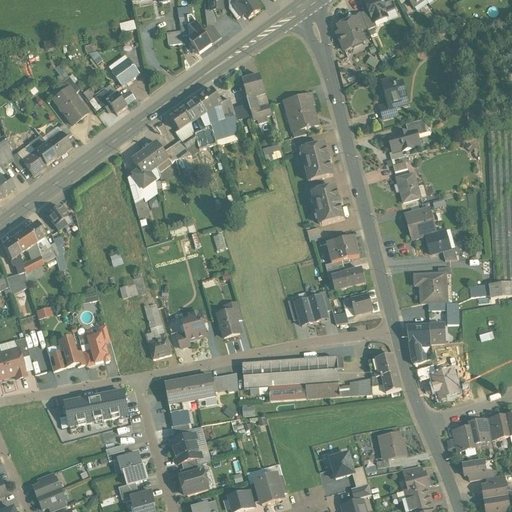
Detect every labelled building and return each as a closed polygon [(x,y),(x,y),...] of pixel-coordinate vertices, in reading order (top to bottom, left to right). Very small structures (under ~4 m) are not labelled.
[(221,0),(209,0),(211,13),(223,11),(221,0)] [(260,12),(251,0),(238,0),(241,2),(234,7),(242,19),(246,17),(248,21),(260,12)] [(373,0),(369,2),(365,3),(369,12),(374,24),(375,24),(387,18),(385,14),(394,10),(390,0),(373,0)] [(234,7),(230,11),(238,22),(242,19),(234,7)] [(369,12),(361,15),(367,30),(368,31),(377,28),(375,24),(374,24),(369,12)] [(361,15),(352,18),(354,21),(359,33),(367,30),(361,15)] [(188,19),(179,20),(180,28),(186,27),(189,27),(188,19)] [(186,30),(192,40),(202,33),(190,19),(188,19),(189,27),(186,27),(186,30)] [(121,24),(122,33),(137,31),(136,21),(121,24)] [(354,21),(338,28),(342,37),(339,38),(344,53),(352,49),(351,47),(358,44),(355,38),(360,36),(359,33),(354,21)] [(212,26),(202,33),(212,46),(212,47),(222,39),(212,26)] [(186,30),(181,31),(181,33),(183,45),(191,44),(190,42),(192,40),(186,30)] [(168,48),(183,45),(181,33),(166,35),(168,48)] [(202,33),(190,42),(200,55),(212,46),(202,33)] [(96,65),(102,62),(98,52),(91,56),(96,65)] [(120,61),(111,68),(110,69),(113,73),(129,62),(127,60),(122,64),(120,61)] [(113,73),(112,74),(122,88),(139,76),(129,61),(129,62),(113,73)] [(266,96),(260,77),(249,80),(255,99),(266,96)] [(69,79),(61,85),(66,92),(69,89),(74,97),(79,93),(69,79)] [(246,94),(248,101),(255,99),(249,80),(243,81),(246,93),(244,92),(246,96),(246,94)] [(393,80),(382,84),(388,106),(392,104),(407,101),(403,84),(395,86),(393,80)] [(112,100),(103,107),(103,108),(108,114),(113,111),(117,116),(128,109),(126,106),(121,100),(111,86),(105,91),(107,93),(112,100)] [(74,97),(69,89),(66,92),(60,96),(64,101),(59,105),(64,111),(62,113),(72,127),(88,115),(74,97)] [(95,99),(89,90),(83,94),(90,103),(95,99)] [(222,105),(212,91),(197,101),(206,114),(207,116),(208,119),(214,114),(213,112),(221,106),(223,105),(222,105)] [(112,100),(107,93),(96,100),(102,108),(103,108),(103,107),(112,100)] [(130,93),(121,100),(126,106),(135,100),(130,93)] [(311,96),(284,103),(287,114),(292,112),(297,132),(297,133),(305,131),(307,130),(307,131),(309,130),(309,129),(315,128),(310,108),(314,107),(311,96)] [(258,111),(255,99),(248,101),(254,122),(257,121),(255,111),(258,111)] [(197,101),(182,111),(191,124),(206,114),(197,101)] [(238,129),(229,101),(222,105),(223,105),(221,106),(225,121),(224,121),(228,132),(232,131),(238,129)] [(388,106),(380,108),(383,121),(396,117),(392,104),(388,106)] [(265,108),(255,111),(257,121),(267,118),(271,116),(269,107),(265,108)] [(191,124),(182,111),(171,120),(180,132),(191,124)] [(462,118),(463,126),(473,125),(472,112),(464,113),(464,117),(462,118)] [(224,121),(210,125),(215,142),(233,136),(232,131),(228,132),(224,121)] [(423,121),(407,125),(409,131),(409,132),(418,129),(419,132),(426,131),(426,129),(423,121)] [(210,125),(210,124),(203,126),(209,145),(216,144),(215,142),(210,125)] [(64,126),(57,131),(60,135),(61,134),(66,142),(72,137),(64,126)] [(418,129),(409,132),(409,131),(387,137),(392,156),(422,148),(419,138),(417,133),(419,132),(418,129)] [(430,136),(431,135),(430,131),(427,129),(426,129),(426,131),(419,132),(417,133),(419,138),(425,136),(427,137),(430,136)] [(305,131),(297,133),(297,132),(292,133),(294,140),(306,136),(305,131)] [(511,131),(488,133),(494,286),(511,283),(511,131)] [(60,135),(46,145),(46,146),(56,160),(71,149),(66,142),(61,134),(60,135)] [(194,136),(182,143),(191,157),(199,152),(194,136)] [(292,140),(281,143),(284,154),(295,152),(292,140)] [(0,181),(7,176),(3,170),(13,162),(12,159),(6,141),(0,145),(0,181)] [(182,143),(181,142),(172,148),(176,161),(191,157),(182,143)] [(165,153),(158,144),(145,153),(157,169),(169,160),(165,153)] [(46,146),(35,154),(46,168),(56,160),(46,146)] [(278,146),(262,150),(266,162),(282,157),(278,146)] [(324,147),(302,152),(303,153),(305,162),(303,163),(306,174),(308,174),(310,182),(310,183),(321,181),(332,178),(329,166),(330,165),(329,159),(327,159),(324,147)] [(176,161),(172,148),(165,153),(169,160),(172,164),(176,161)] [(157,169),(145,153),(133,162),(139,171),(144,178),(150,174),(157,169)] [(46,168),(35,154),(23,163),(22,164),(26,169),(32,178),(46,168)] [(17,155),(12,159),(13,162),(20,173),(26,169),(22,164),(23,163),(17,155)] [(406,164),(393,167),(395,174),(407,170),(406,164)] [(157,169),(150,174),(156,182),(160,179),(160,173),(157,169)] [(144,178),(139,171),(133,176),(133,177),(144,191),(156,182),(150,174),(144,178)] [(414,175),(397,180),(403,204),(421,200),(414,175)] [(0,181),(0,194),(3,199),(14,190),(5,178),(0,181)] [(321,181),(310,183),(310,182),(308,183),(309,189),(322,186),(321,181)] [(322,186),(309,189),(311,197),(314,196),(313,195),(324,192),(322,186)] [(324,192),(313,195),(314,196),(316,204),(314,205),(317,217),(319,216),(321,224),(322,226),(343,220),(340,208),(341,208),(340,202),(338,202),(335,189),(324,192)] [(144,199),(135,206),(138,216),(147,210),(144,199)] [(59,207),(46,217),(58,233),(67,226),(63,222),(68,219),(59,207)] [(429,210),(405,216),(412,242),(426,238),(436,235),(429,210)] [(436,232),(443,231),(440,214),(432,215),(436,232)] [(36,224),(27,230),(36,245),(39,243),(46,239),(36,224)] [(318,229),(307,232),(310,244),(319,242),(322,241),(318,229)] [(27,230),(12,241),(17,248),(19,257),(19,256),(32,248),(36,245),(27,230)] [(436,235),(426,238),(431,256),(443,253),(450,251),(445,233),(436,235)] [(214,237),(219,250),(227,247),(222,234),(214,237)] [(196,235),(191,236),(195,250),(200,248),(196,235)] [(322,241),(319,242),(320,247),(327,245),(331,244),(329,239),(322,241)] [(331,244),(327,245),(332,265),(342,263),(359,258),(354,239),(331,244)] [(17,248),(12,241),(1,248),(11,262),(19,257),(17,248)] [(43,248),(39,243),(36,245),(40,258),(43,265),(51,260),(45,247),(43,248)] [(46,248),(51,260),(58,256),(54,244),(46,248)] [(40,258),(36,245),(32,248),(36,260),(40,258)] [(454,250),(450,251),(443,253),(445,263),(457,262),(454,250)] [(120,254),(111,257),(114,267),(123,264),(120,254)] [(19,257),(11,262),(13,267),(15,267),(18,276),(24,274),(22,267),(19,256),(19,257)] [(60,256),(58,256),(56,258),(59,272),(65,271),(60,256)] [(36,260),(22,267),(24,274),(43,265),(40,258),(36,260)] [(342,263),(332,265),(325,266),(327,273),(339,270),(344,269),(342,263)] [(327,273),(326,273),(328,282),(334,280),(334,279),(340,278),(340,277),(341,276),(339,270),(327,273)] [(24,274),(28,286),(36,281),(31,271),(24,274)] [(341,276),(340,277),(340,278),(334,279),(334,280),(336,285),(332,286),(334,293),(365,286),(361,271),(341,276)] [(18,276),(6,279),(11,296),(28,288),(24,274),(18,276)] [(135,284),(120,288),(123,300),(147,294),(141,274),(133,276),(135,284)] [(439,277),(414,278),(415,289),(420,288),(421,306),(428,306),(440,305),(447,305),(445,277),(445,276),(439,277)] [(511,283),(494,286),(470,289),(471,300),(490,297),(490,301),(511,298),(511,283)] [(327,294),(320,296),(321,298),(326,313),(332,311),(327,294)] [(98,296),(89,299),(93,311),(101,309),(98,296)] [(368,297),(351,301),(351,302),(343,304),(345,311),(353,309),(355,317),(372,313),(368,297)] [(321,298),(308,302),(315,324),(328,320),(326,313),(321,298)] [(296,305),(295,306),(300,320),(302,328),(315,324),(308,302),(296,305)] [(295,303),(288,305),(293,322),(300,320),(295,306),(296,305),(295,303)] [(146,335),(152,361),(171,357),(159,304),(144,307),(150,334),(146,335)] [(239,305),(231,307),(233,313),(234,313),(237,323),(243,321),(239,305)] [(458,305),(447,306),(447,312),(447,327),(459,327),(458,305)] [(39,321),(53,316),(51,308),(36,312),(39,321)] [(233,313),(218,317),(220,326),(219,328),(220,332),(222,332),(224,340),(240,335),(237,323),(234,313),(233,313)] [(201,314),(189,317),(191,323),(183,325),(186,335),(189,348),(190,347),(189,343),(207,338),(203,326),(204,325),(203,322),(205,318),(201,316),(201,314)] [(344,318),(334,320),(336,327),(346,325),(344,318)] [(444,326),(430,327),(431,343),(431,346),(445,345),(445,344),(444,326)] [(430,327),(408,329),(410,348),(415,347),(415,344),(431,343),(430,327)] [(107,328),(99,330),(101,337),(103,344),(111,342),(107,328)] [(92,353),(83,355),(86,367),(87,367),(95,365),(104,363),(106,364),(109,364),(110,361),(109,359),(107,357),(107,356),(106,349),(105,349),(103,344),(101,337),(99,330),(92,334),(87,335),(85,339),(86,343),(90,345),(92,353)] [(189,348),(186,335),(178,338),(181,350),(189,348)] [(24,340),(15,343),(17,351),(18,351),(21,360),(29,358),(24,340)] [(76,354),(73,342),(71,341),(61,343),(60,346),(62,352),(63,352),(69,369),(77,367),(78,369),(86,367),(83,355),(83,354),(79,355),(76,354)] [(410,348),(412,362),(413,365),(421,364),(418,347),(415,347),(410,348)] [(17,351),(0,355),(0,359),(1,362),(0,362),(0,381),(15,377),(16,381),(26,378),(21,360),(18,351),(17,351)] [(62,352),(49,356),(54,374),(69,369),(63,352),(62,352)] [(393,357),(368,363),(371,376),(375,375),(376,380),(372,380),(372,381),(382,378),(382,379),(398,375),(393,357)] [(337,360),(243,366),(244,391),(259,390),(269,389),(338,383),(338,370),(337,360)] [(433,366),(416,371),(420,383),(430,380),(437,378),(433,366)] [(437,378),(430,380),(432,387),(430,387),(434,398),(435,398),(437,403),(461,395),(454,373),(437,378)] [(398,375),(382,379),(384,386),(386,396),(402,392),(398,375)] [(237,376),(213,380),(215,394),(228,391),(228,394),(238,392),(237,376)] [(212,377),(193,381),(197,402),(216,399),(213,380),(212,377)] [(382,378),(372,381),(373,389),(384,386),(382,379),(382,378)] [(372,380),(357,383),(358,397),(374,396),(372,381),(372,380)] [(193,381),(165,386),(169,407),(182,405),(197,402),(193,381)] [(338,383),(269,389),(270,395),(270,403),(340,398),(339,389),(338,383)] [(357,383),(350,385),(350,387),(351,398),(358,397),(357,383)] [(350,387),(342,388),(342,389),(343,398),(351,398),(350,387)] [(71,429),(128,417),(123,393),(66,405),(71,429)] [(182,405),(169,407),(173,429),(174,429),(183,427),(191,425),(188,412),(184,413),(182,405)] [(244,418),(255,416),(254,407),(243,409),(244,418)] [(505,417),(493,419),(493,420),(494,420),(498,441),(510,438),(505,417)] [(498,441),(494,420),(493,420),(488,421),(492,442),(498,441)] [(487,421),(481,422),(485,443),(492,442),(488,421),(487,421)] [(481,422),(470,424),(470,428),(474,446),(485,443),(481,422)] [(470,428),(460,430),(460,432),(464,452),(475,450),(474,446),(470,428)] [(188,432),(173,435),(175,442),(190,438),(188,432)] [(460,432),(453,433),(457,454),(464,452),(460,432)] [(400,434),(379,438),(383,463),(388,462),(389,462),(407,459),(404,447),(402,447),(400,434)] [(175,442),(171,443),(172,444),(171,446),(171,448),(173,449),(175,455),(198,448),(194,437),(190,438),(175,442)] [(106,452),(108,458),(125,453),(123,447),(106,452)] [(198,448),(175,455),(176,460),(175,462),(176,464),(177,465),(178,466),(182,465),(196,461),(201,460),(198,448)] [(125,453),(108,458),(109,464),(118,461),(126,459),(125,453)] [(126,459),(118,461),(122,474),(124,474),(143,468),(139,455),(126,459)] [(330,461),(336,481),(353,476),(354,476),(353,472),(348,456),(330,461)] [(365,462),(366,474),(376,473),(375,460),(365,462)] [(196,461),(182,465),(183,471),(197,467),(198,467),(196,461)] [(383,463),(377,464),(378,470),(390,468),(389,462),(388,462),(383,463)] [(484,462),(463,466),(465,478),(469,477),(470,483),(486,480),(491,479),(490,472),(486,473),(484,462)] [(183,471),(180,472),(182,478),(199,473),(197,467),(183,471)] [(143,468),(124,474),(127,487),(136,485),(148,481),(144,468),(143,468)] [(421,468),(403,472),(405,480),(423,475),(421,468)] [(356,489),(369,486),(364,469),(353,472),(354,476),(353,476),(356,489)] [(199,473),(182,478),(184,485),(182,485),(184,492),(186,492),(187,498),(209,492),(203,472),(199,473)] [(423,475),(405,480),(408,492),(426,487),(427,487),(428,487),(425,474),(423,475)] [(54,475),(37,482),(39,487),(56,481),(54,475)] [(276,476),(266,479),(273,504),(283,501),(282,496),(277,479),(276,476)] [(491,479),(486,480),(487,487),(505,485),(504,477),(491,479)] [(283,478),(277,479),(282,496),(287,495),(283,478)] [(266,479),(255,482),(261,502),(262,507),(273,504),(266,479)] [(56,481),(39,487),(34,490),(38,501),(61,492),(56,481)] [(127,487),(119,489),(120,496),(138,491),(136,485),(127,487)] [(256,485),(250,487),(252,492),(255,504),(261,502),(256,485)] [(505,485),(487,487),(482,488),(484,502),(507,498),(505,485)] [(356,489),(351,491),(355,505),(363,503),(362,500),(372,497),(369,486),(356,489)] [(426,487),(408,492),(405,492),(410,511),(433,511),(427,487),(426,487)] [(138,491),(120,496),(122,502),(131,500),(131,499),(139,497),(138,491)] [(61,492),(38,501),(43,511),(48,509),(65,503),(61,492)] [(252,492),(245,494),(249,510),(256,508),(255,504),(252,492)] [(139,497),(131,499),(131,500),(134,511),(155,507),(152,493),(139,497)] [(245,494),(229,499),(232,511),(244,511),(249,510),(245,494)] [(509,511),(507,498),(484,502),(485,511),(509,511)] [(65,503),(48,509),(49,511),(58,511),(61,511),(67,508),(65,503)] [(217,511),(215,503),(208,505),(209,511),(217,511)] [(355,505),(342,508),(343,511),(365,511),(363,503),(355,505)]
